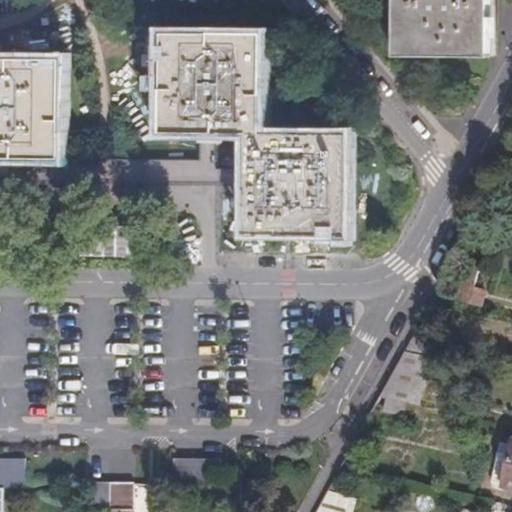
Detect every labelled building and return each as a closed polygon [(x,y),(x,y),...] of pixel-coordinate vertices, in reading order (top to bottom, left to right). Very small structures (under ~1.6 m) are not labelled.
[(392,0),(392,57),(486,58),(486,0),(392,0)] [(261,38),(167,38),(164,140),(207,142),(246,144),(246,178),(246,239),(350,239),(351,139),(263,141),(261,38)] [(64,61),(0,60),(0,159),(63,161),(64,61)] [(462,267),(455,300),(478,305),(481,290),(471,288),(475,269),(462,267)] [(448,308),(430,304),(424,333),(416,331),(412,346),(424,349),(427,335),(442,338),(448,308)] [(429,355),(402,349),(376,395),(382,396),(404,402),(416,404),(430,355),(429,355)] [(404,402),(382,396),(380,410),(401,415),(404,402)] [(511,439),(511,440),(511,445),(503,482),(502,487),(511,489),(511,439)] [(503,482),(511,445),(499,443),(491,480),(503,482)] [(26,457),(0,456),(0,485),(5,486),(26,486),(26,457)] [(198,485),(198,458),(174,458),(174,485),(198,485)] [(221,458),(198,458),(198,485),(221,485),(221,458)] [(88,509),(111,509),(112,482),(88,481),(88,509)] [(134,482),(112,482),(111,509),(134,509),(134,482)] [(80,486),(68,485),(67,511),(80,511),(80,486)] [(334,511),(349,511),(353,499),(338,496),(334,511)]
